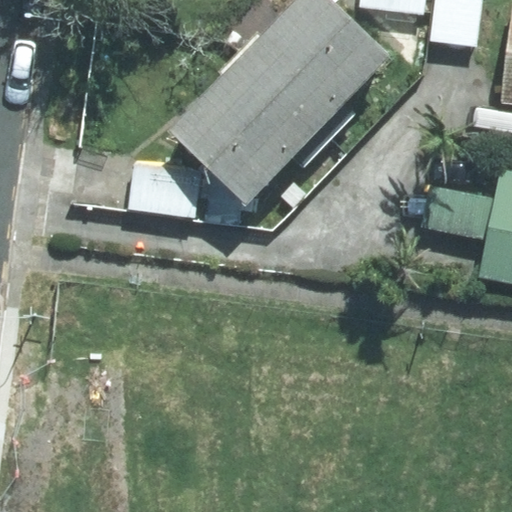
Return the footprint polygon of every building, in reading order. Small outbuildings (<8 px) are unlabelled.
[(401,62),(337,0),(309,0),(176,137),(253,213),(401,62)] [(431,0),(363,0),(363,14),(431,17),(431,0)] [(487,0),(437,0),(434,48),(484,51),(487,0)] [(203,167),(134,164),(132,220),(201,223),(203,167)] [(489,244),(481,277),(511,284),(511,169),(506,168),(498,200),(460,191),(450,235),(489,244)] [(217,511),(210,335),(116,339),(123,511),(217,511)] [(511,511),(511,378),(467,374),(453,511),(511,511)]
